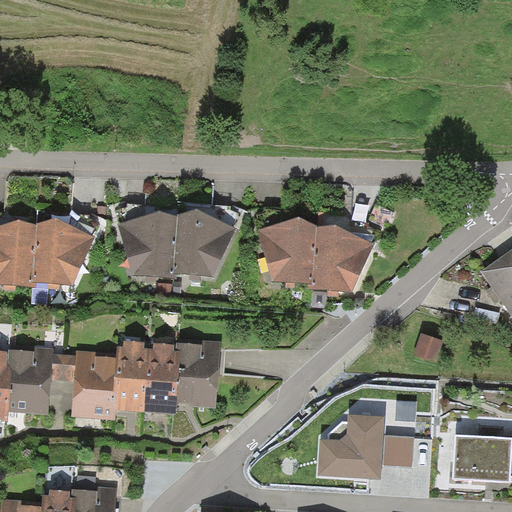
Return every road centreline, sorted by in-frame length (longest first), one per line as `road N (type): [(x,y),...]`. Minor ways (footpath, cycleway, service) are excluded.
road 1 (residential): [(511,177),(0,157)]
road 2 (residential): [(511,199),(201,474)]
road 3 (residential): [(201,474),(242,495),(494,511)]
